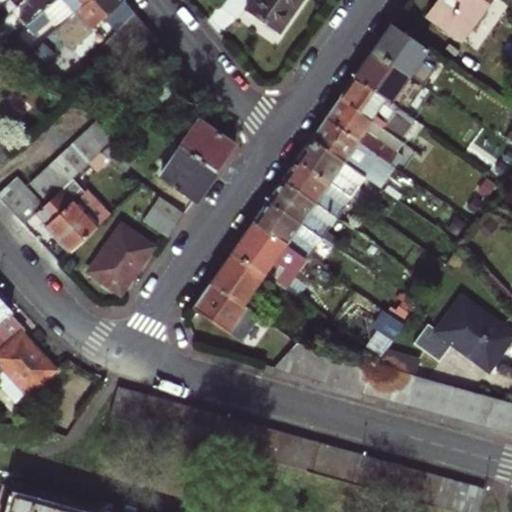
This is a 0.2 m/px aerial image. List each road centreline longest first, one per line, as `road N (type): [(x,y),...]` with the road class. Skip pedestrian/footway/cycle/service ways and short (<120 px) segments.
road 1 (residential): [(126,356),(511,466)]
road 2 (residential): [(126,356),(275,136)]
road 3 (residential): [(158,0),(275,136)]
road 4 (residential): [(126,356),(92,343),(0,239)]
road 5 (residential): [(275,136),(371,0)]
